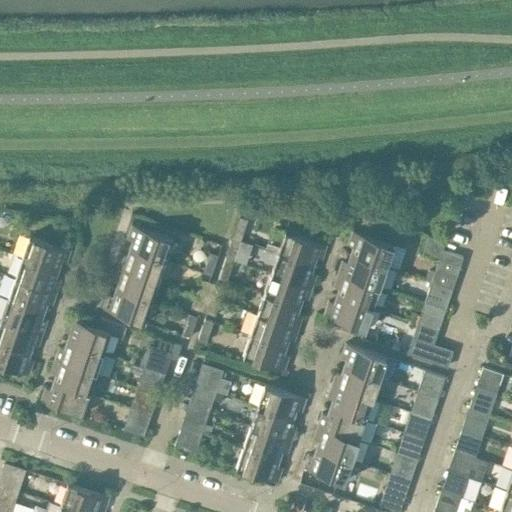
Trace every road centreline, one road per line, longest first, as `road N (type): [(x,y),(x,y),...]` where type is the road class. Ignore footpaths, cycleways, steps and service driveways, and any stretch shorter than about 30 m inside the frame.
road 1 (track): [(0,146),(256,139),(511,116)]
road 2 (residential): [(414,511),(472,339)]
road 3 (residential): [(0,427),(169,484)]
